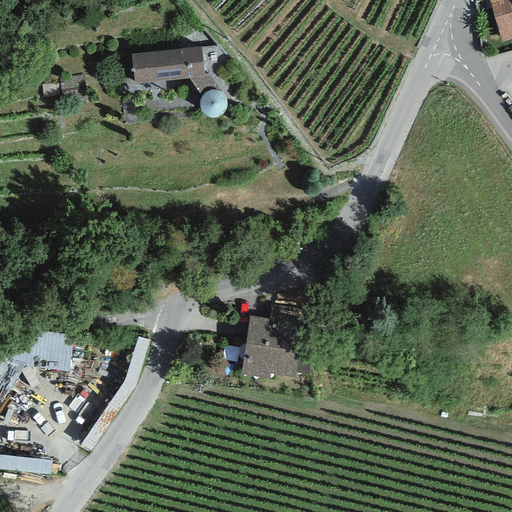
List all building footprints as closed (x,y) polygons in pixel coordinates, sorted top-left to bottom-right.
[(511,0),(489,0),(501,42),(511,38),(511,0)] [(202,49),(131,55),(135,85),(188,78),(204,76),(204,74),(202,49)] [(209,74),(204,74),(204,76),(188,78),(201,97),(204,93),(208,91),(213,90),(217,91),(220,92),(222,91),(209,74)] [(224,114),(227,110),(228,105),(227,100),(225,96),(222,93),(220,92),(217,91),(213,90),(208,91),(204,93),(201,97),(199,101),(199,106),(200,111),(203,114),(207,117),(211,119),(216,118),(221,117),(224,114)] [(249,316),(242,375),(293,380),(301,309),(270,305),(268,318),(249,316)] [(36,328),(31,363),(73,369),(78,334),(36,328)] [(0,419),(28,378),(0,359),(0,419)] [(0,469),(56,470),(56,456),(0,455),(0,469)]
